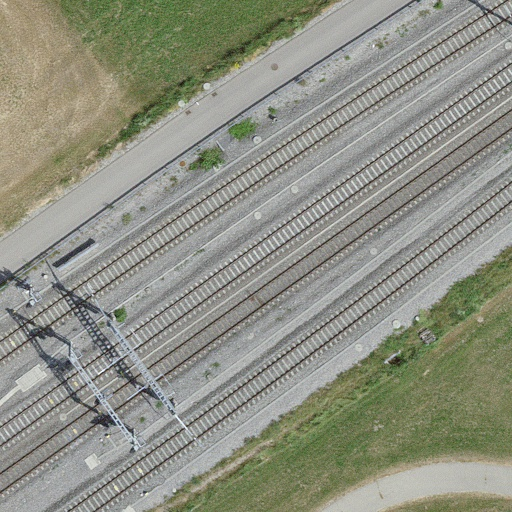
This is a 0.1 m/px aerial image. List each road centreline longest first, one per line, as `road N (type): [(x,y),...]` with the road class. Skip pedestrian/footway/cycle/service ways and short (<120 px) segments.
road 1 (track): [(0,261),(386,0)]
road 2 (track): [(339,511),(402,483),(462,475),(511,480)]
